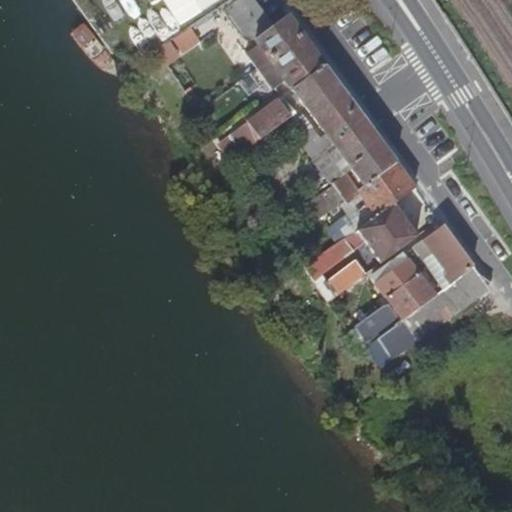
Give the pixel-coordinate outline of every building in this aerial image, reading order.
[(246,0),(220,0),(214,4),(242,43),(249,38),(252,43),(240,53),(261,81),(274,72),(300,106),(301,105),(359,185),(352,190),(340,198),(342,201),(357,191),(363,186),(366,190),(360,195),(366,204),(346,219),(352,227),(388,202),(409,187),(281,15),(266,26),(246,0)] [(186,27),(151,50),(163,68),(197,44),(186,27)] [(276,96),(272,100),(284,116),(288,113),(276,96)] [(284,116),(272,100),(224,134),(236,150),(284,116)] [(340,198),(352,190),(335,168),(324,176),(340,198)] [(357,191),(360,195),(366,190),(363,186),(357,191)] [(388,202),(352,227),(377,259),(412,234),(388,202)] [(468,265),(437,224),(418,239),(447,280),(468,265)] [(309,258),(297,267),(308,284),(314,280),(320,275),(309,258)] [(369,281),(397,318),(429,294),(401,259),(369,281)] [(394,319),(360,344),(376,364),(483,287),(468,265),(447,280),(429,294),(397,318),(394,319)] [(381,302),(347,327),(360,344),(394,319),(381,302)]
